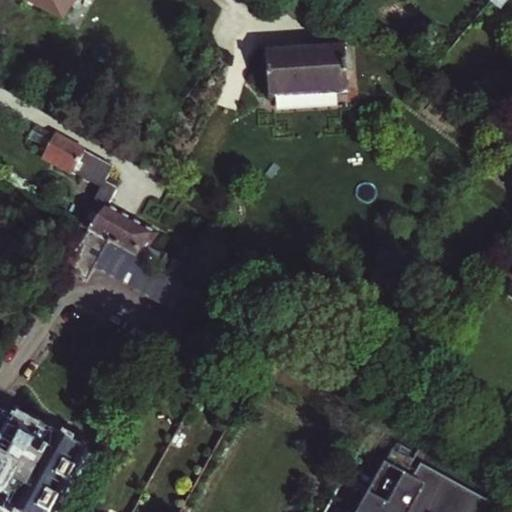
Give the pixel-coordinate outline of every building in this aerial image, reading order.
[(23,0),(23,1),(67,23),(77,0),(23,0)] [(509,0),(493,0),(491,2),(502,10),(509,0)] [(348,91),(345,51),(265,57),(267,102),(356,95),(355,91),(348,91)] [(348,91),(355,91),(352,51),(345,51),(348,91)] [(503,126),(492,141),(499,147),(510,132),(503,126)] [(48,151),(55,138),(36,127),(29,140),(48,151)] [(88,234),(137,261),(152,234),(108,209),(119,191),(106,184),(114,169),(56,137),(55,138),(48,151),(44,160),(100,191),(93,203),(96,205),(82,231),(88,234)] [(511,166),(509,164),(500,176),(509,183),(509,190),(511,193),(511,166)] [(88,234),(62,270),(88,284),(96,270),(192,323),(205,299),(164,276),(149,268),(137,261),(88,234)] [(157,254),(149,268),(164,276),(172,262),(157,254)] [(242,338),(234,333),(219,359),(227,364),(242,338)] [(277,342),(259,375),(271,382),(290,350),(277,342)] [(0,502),(17,511),(46,511),(86,443),(27,411),(17,429),(0,419),(0,502)] [(489,511),(495,503),(424,463),(420,469),(413,465),(417,459),(396,448),(360,511),(489,511)]
